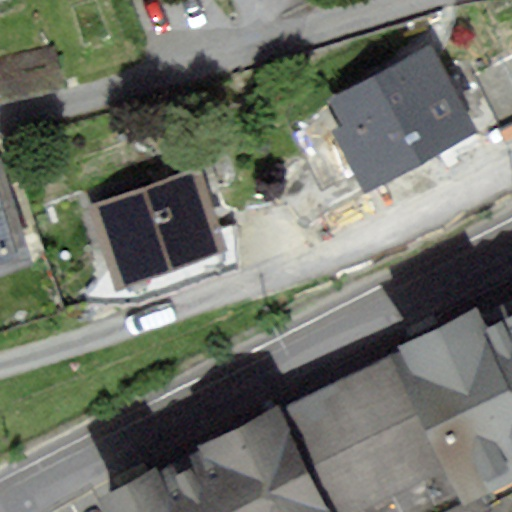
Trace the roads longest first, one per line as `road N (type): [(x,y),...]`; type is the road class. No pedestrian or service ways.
road 1 (secondary): [(511,243),(40,478),(0,511)]
road 2 (residential): [(511,173),(440,211),(232,291),(0,365)]
road 3 (residential): [(399,0),(0,132)]
